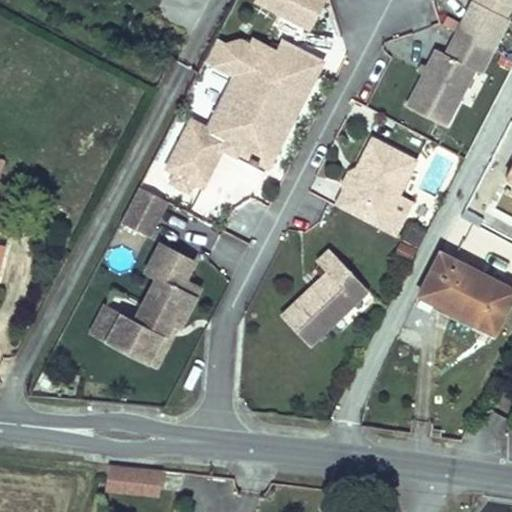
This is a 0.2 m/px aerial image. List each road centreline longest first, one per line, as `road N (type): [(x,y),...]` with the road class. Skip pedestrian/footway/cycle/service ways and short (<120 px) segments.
road 1 (residential): [(373,0),(231,303),(213,442)]
road 2 (unknown): [(0,389),(215,0)]
road 3 (secondary): [(213,442),(511,480)]
road 4 (secondary): [(0,422),(213,442)]
